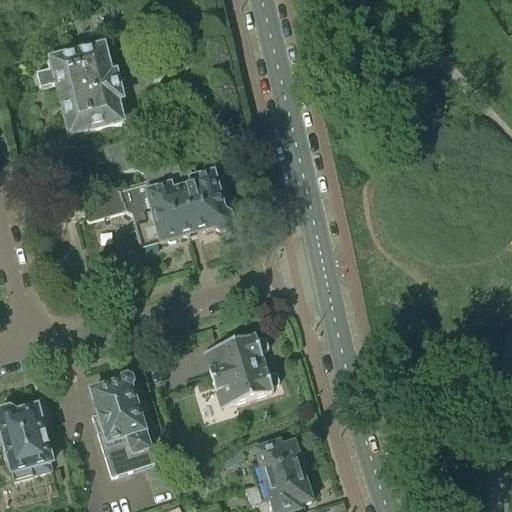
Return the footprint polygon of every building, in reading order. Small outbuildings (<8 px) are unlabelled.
[(14,8),(12,0),(0,0),(0,2),(2,11),(14,8)] [(70,140),(93,135),(122,128),(117,105),(122,104),(115,78),(110,79),(103,51),(51,64),(53,73),(37,76),(40,91),(57,87),(70,140)] [(139,140),(124,144),(104,149),(104,150),(106,150),(109,163),(108,163),(108,165),(109,164),(113,178),(112,178),(112,179),(146,170),(150,183),(144,184),(144,185),(179,175),(175,160),(173,161),(159,153),(158,151),(159,151),(158,150),(143,154),(139,140)] [(87,170),(61,176),(68,202),(93,195),(87,170)] [(141,252),(168,245),(171,247),(176,246),(178,242),(214,232),(220,235),(227,233),(231,227),(229,219),(223,216),(213,178),(193,184),(190,173),(195,172),(195,171),(179,175),(144,185),(82,202),(86,216),(83,216),(85,224),(89,225),(124,216),(125,213),(124,208),(149,201),(152,214),(143,217),(146,226),(135,230),(141,252)] [(59,226),(73,223),(70,211),(56,214),(59,226)] [(257,344),(255,340),(203,357),(221,413),(273,396),(272,392),(275,391),(279,387),(276,378),(270,377),(267,379),(261,358),(264,357),(268,353),(266,344),(260,343),(257,344)] [(142,415),(137,414),(130,391),(132,388),(131,383),(127,381),(123,383),(121,386),(90,396),(103,435),(97,437),(111,482),(158,467),(153,453),(150,454),(141,425),(144,422),(142,415)] [(0,417),(0,434),(5,453),(2,455),(4,461),(7,462),(14,486),(54,475),(37,412),(17,417),(9,413),(1,415),(0,417)] [(257,490),(306,475),(302,462),(299,460),(295,445),(282,449),(280,444),(254,453),(259,471),(252,473),(257,490)] [(227,471),(235,467),(244,460),(240,455),(231,461),(224,466),(227,471)] [(306,475),(257,490),(245,494),(246,497),(248,502),(249,504),(251,507),(253,510),(257,508),(258,511),(300,511),(300,509),(313,505),(307,488),(309,485),(306,475)]
